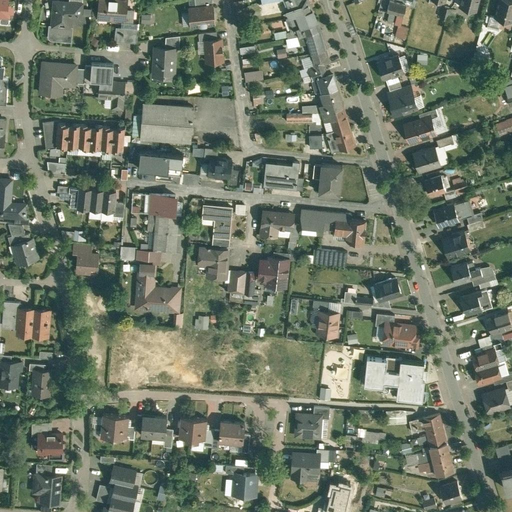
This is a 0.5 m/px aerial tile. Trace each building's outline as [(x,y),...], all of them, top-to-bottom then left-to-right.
[(9,0),(0,0),(0,14),(10,15),(10,12),(13,13),(14,6),(9,6),(9,0)] [(70,2),(55,0),(52,25),(50,25),(49,35),(50,36),(50,37),(51,37),(52,38),(71,40),(72,27),(73,13),(82,14),(83,3),(70,2)] [(126,1),(119,0),(101,0),(100,16),(125,18),(126,9),(126,1)] [(277,0),(263,3),(259,3),(261,16),(286,12),(287,11),(290,11),(292,16),(298,15),(312,9),(308,0),(277,0)] [(478,0),(461,0),(460,6),(476,11),(478,0)] [(511,0),(499,0),(495,16),(511,20),(511,0)] [(406,6),(388,1),(386,11),(397,14),(403,16),(406,6)] [(196,6),(189,7),(191,25),(200,24),(200,25),(207,25),(207,23),(216,22),(213,4),(196,6)] [(451,8),(443,6),(440,17),(448,19),(451,8)] [(134,10),(126,9),(125,18),(124,21),(133,22),(134,10)] [(312,9),(298,15),(302,27),(297,28),(300,36),(320,29),(313,9),(312,9)] [(151,15),(142,14),(141,22),(150,23),(151,15)] [(403,16),(397,14),(395,24),(398,25),(400,25),(403,16)] [(298,15),(292,16),(287,17),(291,31),(292,31),(292,33),(288,34),(288,37),(300,36),(297,28),(302,27),(298,15)] [(395,35),(406,38),(409,28),(400,25),(398,25),(395,35)] [(139,29),(119,27),(117,40),(138,42),(139,29)] [(320,29),(300,36),(302,43),(307,41),(311,53),(326,49),(327,49),(320,29)] [(274,38),(286,37),(285,30),(274,31),(274,38)] [(217,31),(199,33),(200,40),(205,40),(205,39),(218,39),(217,31)] [(180,36),(166,37),(165,48),(176,48),(176,49),(179,49),(180,36)] [(218,39),(205,39),(205,40),(207,61),(210,61),(212,63),(216,62),(218,60),(224,60),(222,38),(218,39)] [(165,48),(156,47),(155,53),(156,53),(156,59),(155,59),(154,75),(155,75),(155,73),(173,74),(173,76),(174,76),(176,49),(176,48),(165,48)] [(276,49),(278,57),(286,56),(284,48),(276,49)] [(326,49),(311,53),(315,65),(309,67),(312,74),(326,70),(324,63),(330,62),(326,49)] [(416,63),(426,63),(427,54),(417,53),(416,63)] [(391,56),(384,58),(384,59),(377,61),(383,78),(404,71),(398,54),(391,56)] [(116,60),(91,59),(91,64),(86,64),(86,67),(85,79),(100,80),(115,81),(116,60)] [(58,63),(44,61),(41,92),(59,94),(60,81),(75,82),(76,67),(77,67),(77,64),(66,64),(66,65),(58,64),(58,63)] [(77,67),(76,67),(75,82),(85,83),(85,79),(86,67),(77,67)] [(262,70),(245,72),(246,81),(263,79),(262,70)] [(334,74),(328,76),(326,70),(312,74),(314,81),(319,80),(322,90),(323,92),(338,87),(334,74)] [(115,81),(100,80),(99,96),(113,97),(113,107),(123,108),(123,98),(124,98),(125,92),(125,82),(124,82),(115,82),(115,81)] [(135,81),(128,80),(128,82),(125,82),(125,92),(134,93),(135,81)] [(319,80),(314,81),(317,92),(322,90),(319,80)] [(417,82),(390,90),(392,97),(409,91),(408,89),(412,88),(411,84),(417,82)] [(338,87),(323,92),(326,103),(321,105),(323,112),(345,106),(339,87),(338,87)] [(409,91),(392,97),(394,97),(392,105),(395,114),(404,111),(406,113),(410,111),(411,109),(418,107),(412,88),(408,89),(409,91)] [(194,106),(143,102),(141,137),(142,137),(142,142),(152,143),(153,137),(192,141),(194,106)] [(318,105),(302,105),(303,113),(318,112),(318,105)] [(345,106),(323,112),(325,120),(331,119),(334,130),(350,125),(345,106)] [(436,107),(419,113),(421,118),(431,115),(432,117),(439,115),(436,107)] [(421,118),(404,124),(410,141),(436,132),(432,117),(431,115),(421,118)] [(133,117),(132,133),(139,134),(140,118),(133,117)] [(511,117),(495,123),(499,135),(511,130),(511,117)] [(66,123),(59,122),(59,120),(58,124),(58,130),(57,135),(57,140),(57,146),(68,147),(70,126),(70,125),(66,125),(66,123)] [(81,124),(74,123),(73,126),(70,126),(68,147),(75,147),(76,145),(79,145),(81,124)] [(88,124),(81,124),(79,145),(79,147),(90,148),(92,128),(92,127),(88,126),(88,124)] [(103,125),(96,125),(96,128),(92,128),(90,148),(98,149),(98,146),(102,146),(103,125)] [(111,126),(103,125),(102,146),(101,149),(112,150),(114,129),(114,128),(111,128),(111,126)] [(334,130),(327,132),(333,152),(356,145),(350,125),(334,130)] [(126,127),(118,127),(118,129),(114,129),(112,150),(120,150),(120,148),(124,148),(126,127)] [(452,134),(436,139),(439,146),(454,142),(452,134)] [(322,135),(309,135),(310,146),(322,146),(322,135)] [(435,146),(413,153),(419,171),(441,164),(435,146)] [(232,159),(216,157),(217,148),(206,147),(205,156),(210,157),(210,164),(213,165),(212,174),(230,176),(229,183),(239,184),(240,170),(231,168),(232,159)] [(183,154),(140,149),(138,167),(181,172),(183,154)] [(67,162),(48,160),(49,170),(66,172),(67,162)] [(293,164),(277,163),(277,169),(266,168),(264,185),(297,188),(298,177),(300,161),(293,161),(293,164)] [(343,166),(323,163),(322,165),(316,164),(314,177),(321,177),(319,192),(340,194),(343,166)] [(442,176),(426,181),(430,195),(446,190),(445,187),(443,179),(442,176)] [(12,178),(1,177),(0,193),(0,213),(16,215),(24,216),(25,215),(25,212),(25,211),(25,210),(25,203),(10,202),(12,178)] [(462,182),(461,178),(453,181),(456,189),(457,194),(470,190),(467,181),(462,182)] [(92,187),(80,186),(78,206),(90,207),(92,187)] [(104,189),(92,187),(90,207),(102,208),(104,189)] [(117,190),(104,189),(102,208),(114,210),(115,210),(116,201),(117,190)] [(456,189),(445,193),(446,198),(458,195),(457,194),(456,189)] [(176,194),(152,192),(151,212),(158,212),(175,213),(176,194)] [(454,203),(438,208),(438,209),(435,210),(439,224),(467,216),(472,214),(467,199),(465,200),(464,199),(463,200),(454,203)] [(125,202),(116,201),(115,210),(114,210),(114,215),(124,216),(125,202)] [(246,204),(237,203),(236,213),(245,213),(246,204)] [(232,207),(204,204),(203,215),(215,216),(214,235),(229,237),(232,207)] [(114,210),(103,208),(102,216),(103,218),(112,219),(114,218),(114,215),(114,210)] [(337,212),(302,208),(300,223),(300,224),(310,226),(309,226),(317,227),(317,234),(323,235),(324,227),(335,228),(335,230),(336,230),(336,228),(342,228),(341,231),(348,231),(350,218),(351,218),(352,213),(337,211),(337,212)] [(294,213),(263,210),(261,234),(271,235),(272,226),(292,229),(293,229),(293,223),(294,213)] [(481,211),(472,214),(467,216),(469,223),(483,218),(481,211)] [(175,213),(158,212),(156,230),(180,232),(182,213),(175,213)] [(29,216),(25,215),(24,216),(16,215),(15,222),(23,223),(29,223),(29,216)] [(351,218),(350,218),(348,231),(347,240),(364,242),(367,220),(351,218)] [(15,222),(9,222),(12,233),(25,229),(23,223),(15,222)] [(300,223),(293,223),(293,229),(292,229),(291,238),(299,238),(299,232),(300,224),(300,223)] [(310,226),(300,224),(299,232),(317,234),(317,227),(309,226),(310,226)] [(25,229),(12,233),(13,234),(14,234),(16,242),(13,243),(19,262),(39,256),(35,240),(34,241),(32,237),(31,237),(30,231),(26,232),(25,229)] [(456,234),(443,238),(448,255),(469,249),(466,240),(467,240),(464,229),(455,232),(456,234)] [(180,232),(156,230),(155,249),(179,251),(180,232)] [(93,243),(75,242),(74,251),(79,251),(92,252),(93,243)] [(129,246),(121,245),(120,257),(128,258),(129,246)] [(228,249),(211,247),(211,245),(209,245),(209,247),(201,246),(199,262),(209,263),(208,275),(226,276),(227,268),(228,249)] [(137,247),(129,246),(128,258),(136,259),(137,247)] [(348,251),(315,248),(313,261),(346,265),(348,251)] [(79,251),(77,270),(90,271),(90,267),(93,265),(98,265),(99,253),(92,252),(79,251)] [(289,258),(270,255),(269,259),(261,258),(260,271),(259,278),(276,280),(275,284),(286,285),(289,258)] [(155,262),(141,261),(138,305),(170,308),(172,288),(153,287),(155,262)] [(467,261),(452,266),(457,282),(472,278),(483,274),(481,267),(476,268),(473,261),(468,262),(467,261)] [(239,270),(227,268),(226,276),(226,279),(229,279),(228,288),(226,288),(226,289),(237,291),(239,270)] [(247,270),(239,270),(237,291),(245,291),(247,270)] [(255,271),(247,270),(245,291),(253,292),(255,271)] [(483,274),(472,278),(474,284),(479,283),(489,279),(496,277),(495,272),(483,276),(483,274)] [(396,277),(375,283),(375,284),(371,285),(373,291),(377,290),(380,299),(380,300),(388,297),(401,293),(396,277)] [(179,289),(172,288),(170,308),(177,308),(179,289)] [(482,289),(469,293),(468,294),(462,296),(466,312),(474,310),(474,311),(483,308),(479,296),(484,295),(482,289)] [(373,298),(356,296),(356,302),(372,304),(372,306),(377,306),(378,300),(373,299),(373,298)] [(388,297),(380,300),(380,299),(378,300),(377,306),(391,307),(388,297)] [(330,301),(314,299),(313,306),(329,308),(330,301)] [(35,308),(20,307),(18,331),(33,332),(35,308)] [(49,309),(35,308),(33,332),(48,333),(49,309)] [(362,311),(349,309),(348,316),(361,318),(362,311)] [(339,312),(321,310),(318,332),(336,334),(339,312)] [(8,312),(1,311),(0,320),(0,324),(7,324),(8,312)] [(511,324),(508,311),(487,318),(492,333),(501,331),(511,327),(511,324)] [(181,312),(174,312),(173,324),(180,325),(181,312)] [(395,314),(377,312),(376,324),(385,325),(386,322),(394,323),(395,314)] [(208,315),(197,314),(196,325),(207,326),(208,315)] [(394,323),(386,322),(385,325),(383,341),(391,342),(392,344),(398,344),(400,343),(405,344),(418,345),(419,335),(415,335),(416,325),(394,323)] [(296,327),(289,331),(293,338),(300,334),(296,327)] [(492,333),(490,334),(492,343),(502,340),(504,339),(501,331),(492,333)] [(510,331),(503,334),(507,347),(511,344),(511,336),(511,337),(510,331)] [(356,332),(346,334),(348,343),(358,342),(356,332)] [(492,343),(485,345),(487,351),(495,348),(495,349),(504,346),(502,340),(492,343)] [(418,345),(405,344),(404,351),(421,353),(422,345),(418,345)] [(487,351),(473,355),(477,368),(499,362),(495,349),(495,348),(487,351)] [(53,350),(40,349),(40,356),(53,357),(53,350)] [(386,355),(363,353),(360,383),(382,385),(383,381),(395,382),(394,397),(420,399),(423,359),(397,356),(396,368),(385,367),(386,355)] [(11,360),(3,359),(3,360),(1,384),(16,385),(17,369),(22,369),(23,361),(11,360)] [(499,362),(477,368),(475,369),(479,382),(493,378),(501,376),(501,375),(497,363),(507,360),(506,360),(499,362)] [(44,369),(36,368),(36,369),(34,393),(49,394),(50,378),(54,378),(55,370),(44,369)] [(511,371),(501,375),(501,376),(493,378),(494,384),(506,380),(511,378),(511,371)] [(320,386),(319,398),(330,399),(331,387),(320,386)] [(505,387),(484,394),(489,411),(510,404),(505,387)] [(330,407),(314,406),(314,414),(322,414),(321,418),(328,418),(329,418),(330,407)] [(116,413),(103,412),(103,417),(100,417),(100,422),(102,422),(101,432),(107,433),(107,435),(114,436),(116,413)] [(130,414),(116,413),(114,436),(121,437),(121,434),(127,435),(128,425),(131,425),(131,420),(129,420),(130,414)] [(314,414),(298,413),(296,435),(320,436),(321,418),(322,414),(314,414)] [(440,413),(410,420),(413,431),(426,428),(427,434),(420,436),(422,443),(429,441),(430,445),(431,445),(447,441),(440,413)] [(155,415),(143,414),(143,415),(142,427),(142,434),(153,435),(155,415)] [(167,416),(155,415),(153,435),(165,436),(166,427),(167,416)] [(194,416),(181,415),(181,421),(178,420),(178,425),(180,425),(179,435),(186,436),(185,439),(192,439),(194,416)] [(208,418),(194,416),(192,439),(199,440),(199,438),(206,438),(207,428),(209,428),(209,424),(207,423),(208,418)] [(403,417),(385,416),(385,426),(402,427),(403,417)] [(328,418),(321,418),(320,436),(327,437),(328,418)] [(52,420),(32,422),(32,433),(39,433),(39,432),(48,432),(48,428),(52,428),(52,420)] [(233,421),(221,420),(220,429),(219,439),(220,440),(231,441),(233,421)] [(245,422),(233,421),(231,441),(243,442),(244,433),(245,422)] [(174,428),(166,427),(165,436),(164,445),(172,446),(174,428)] [(357,428),(357,435),(362,436),(362,441),(377,442),(377,438),(384,438),(385,431),(357,428)] [(220,429),(214,429),(212,447),(219,448),(220,440),(219,439),(220,429)] [(48,432),(39,432),(39,433),(39,451),(49,451),(62,451),(62,450),(62,432),(48,432)] [(251,433),(244,433),(243,442),(242,451),(249,451),(251,433)] [(402,452),(411,450),(409,441),(400,443),(402,452)] [(447,441),(431,445),(432,449),(424,451),(427,460),(434,458),(434,459),(450,454),(447,441)] [(511,460),(508,444),(495,447),(500,464),(511,460)] [(330,448),(317,447),(317,453),(316,460),(319,460),(329,461),(330,448)] [(424,451),(418,453),(420,463),(427,461),(427,460),(424,451)] [(317,453),(294,452),(293,470),(293,476),(304,477),(305,471),(319,472),(319,460),(316,460),(317,453)] [(418,453),(412,454),(414,464),(420,463),(418,453)] [(412,454),(406,455),(409,465),(414,464),(412,454)] [(450,454),(434,459),(434,458),(427,460),(427,461),(428,467),(428,468),(436,467),(437,473),(454,468),(450,454)] [(53,463),(38,462),(37,472),(52,474),(53,463)] [(244,465),(226,463),(226,471),(237,472),(237,471),(244,472),(244,465)] [(136,470),(114,465),(111,480),(116,481),(132,484),(133,484),(136,470)] [(511,468),(501,471),(506,490),(511,488),(511,468)] [(244,472),(237,471),(237,472),(235,493),(254,494),(256,473),(244,472)] [(319,472),(305,471),(304,477),(304,479),(318,480),(319,472)] [(37,472),(36,472),(36,483),(43,483),(42,500),(59,501),(61,475),(52,474),(37,472)] [(132,484),(116,481),(113,494),(134,499),(138,485),(133,484),(132,484)] [(458,481),(441,486),(446,501),(462,496),(458,481)] [(112,486),(100,483),(98,491),(110,494),(112,486)] [(166,486),(160,485),(157,497),(163,499),(166,486)] [(376,486),(375,494),(384,495),(384,487),(376,486)] [(110,494),(98,491),(96,499),(108,501),(110,494)] [(131,511),(134,499),(113,494),(110,508),(126,511),(125,511),(131,511)] [(435,497),(424,501),(426,508),(437,505),(435,497)] [(52,504),(41,502),(40,509),(51,511),(52,504)]
